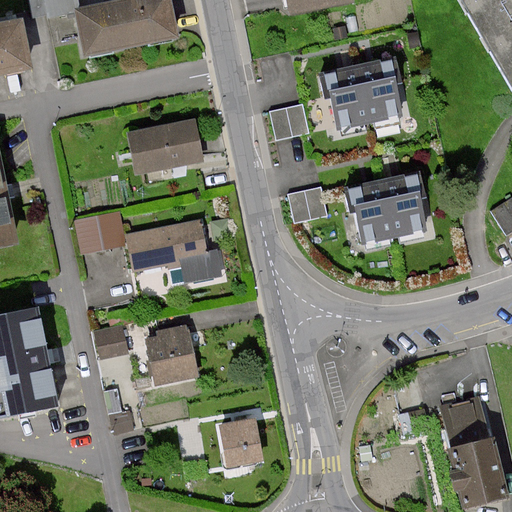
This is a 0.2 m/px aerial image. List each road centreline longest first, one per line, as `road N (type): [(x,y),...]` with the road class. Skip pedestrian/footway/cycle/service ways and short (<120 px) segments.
road 1 (residential): [(228,68),(60,103),(39,121),(119,511)]
road 2 (residential): [(228,68),(284,312)]
road 3 (residential): [(284,312),(413,319),(511,293)]
